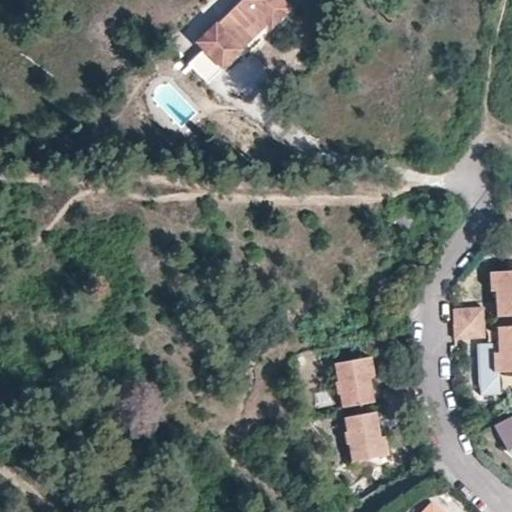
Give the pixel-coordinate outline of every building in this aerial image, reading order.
[(276,0),(237,0),(195,40),(202,46),(184,63),(201,82),(236,49),(230,42),(261,14),(268,22),(284,8),(276,0)] [(398,209),(392,219),(415,234),(422,224),(398,209)] [(511,273),(489,274),(490,305),(496,305),(496,319),(511,318),(511,273)] [(477,308),(447,309),(448,338),(478,338),(477,308)] [(511,330),(497,331),(497,342),(492,342),(493,346),(473,347),(476,396),(494,395),(493,373),(511,372),(511,330)] [(362,364),(356,365),(360,384),(366,383),(362,364)] [(358,408),(355,397),(363,395),(360,384),(356,365),(320,373),(329,415),(358,408)] [(404,405),(401,392),(373,396),(376,411),(404,405)] [(363,395),(355,397),(358,408),(365,408),(363,395)] [(376,411),(379,425),(407,420),(404,405),(376,411)] [(368,419),(362,420),(364,435),(371,434),(368,419)] [(362,420),(332,426),(341,470),(377,462),(372,443),(371,434),(364,435),(362,420)] [(379,442),(372,443),(377,462),(383,461),(379,442)]
